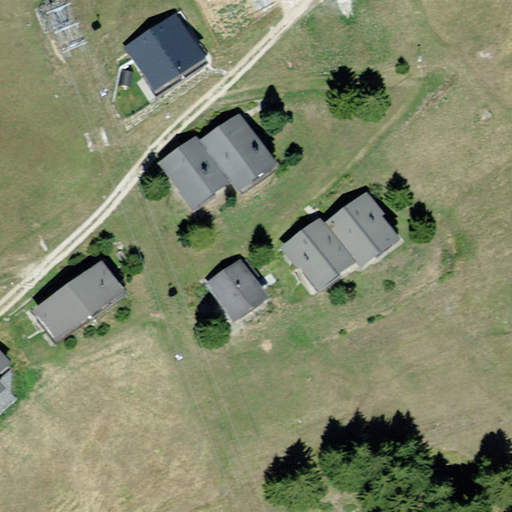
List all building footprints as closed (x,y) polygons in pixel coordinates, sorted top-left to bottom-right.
[(176,19),(124,50),(155,101),(207,71),(176,19)] [(238,121),(198,148),(229,194),(235,202),(275,175),(238,121)] [(198,148),(195,143),(158,169),(193,219),(229,194),(198,148)] [(367,198),(324,229),(357,275),(362,281),(403,251),(383,224),(385,222),(367,198)] [(324,229),(320,224),(279,253),(298,279),(301,277),(319,302),(357,275),(324,229)] [(258,278),(245,259),(205,287),(233,328),(267,305),(252,282),(258,278)] [(101,272),(32,321),(56,355),(125,306),(101,272)] [(0,404),(8,398),(0,389),(0,385),(15,374),(0,356),(0,404)]
